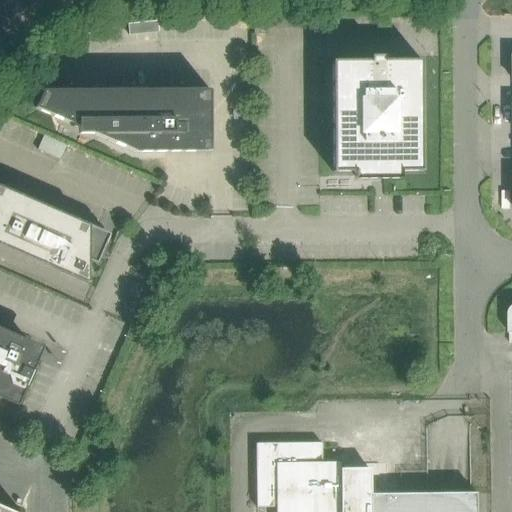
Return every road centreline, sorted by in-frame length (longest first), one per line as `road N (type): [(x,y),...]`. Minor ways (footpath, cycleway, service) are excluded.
road 1 (unknown): [(249,511),(246,453),(259,428),(285,419),(374,424),(418,416),(454,388),(469,334),(502,511)]
road 2 (unclassified): [(42,511),(39,449),(132,244),(164,229),(287,228)]
road 3 (unclassified): [(468,226),(467,0)]
road 4 (unclassified): [(286,29),(287,228)]
road 5 (unclassified): [(287,228),(468,226)]
road 6 (unknown): [(40,171),(150,233)]
road 7 (unclassified): [(470,387),(469,262)]
